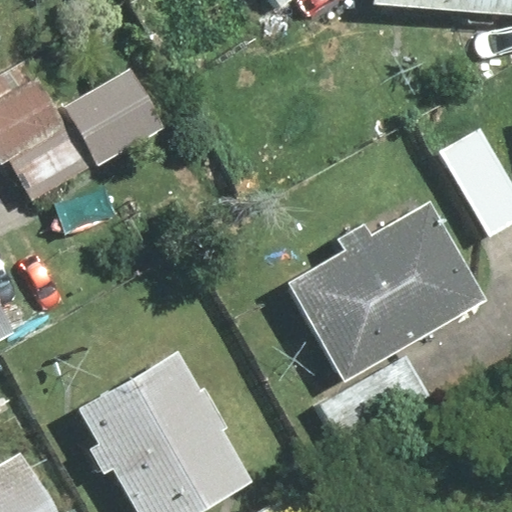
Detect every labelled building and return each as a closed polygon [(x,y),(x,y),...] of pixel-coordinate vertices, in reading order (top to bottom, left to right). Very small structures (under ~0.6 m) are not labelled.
[(298,0),(265,0),(279,16),(298,0)] [(511,0),(368,0),(368,13),(463,18),(462,27),(494,28),(495,16),(511,17),(511,0)] [(30,66),(0,81),(0,171),(6,168),(24,205),(158,138),(130,80),(56,117),(30,66)] [(511,197),(452,96),(411,120),(484,244),(511,227),(511,197)] [(336,258),(279,290),(335,388),(479,306),(422,206),(364,239),(358,229),(329,246),(336,258)] [(162,360),(68,414),(89,450),(80,456),(95,481),(103,477),(123,511),(203,511),(247,487),(218,438),(224,434),(203,397),(188,405),(162,360)] [(423,402),(399,360),(315,409),(339,451),(423,402)] [(0,511),(47,511),(13,454),(0,462),(0,511)] [(511,511),(511,506),(396,472),(383,511),(511,511)] [(287,511),(281,500),(260,511),(287,511)]
